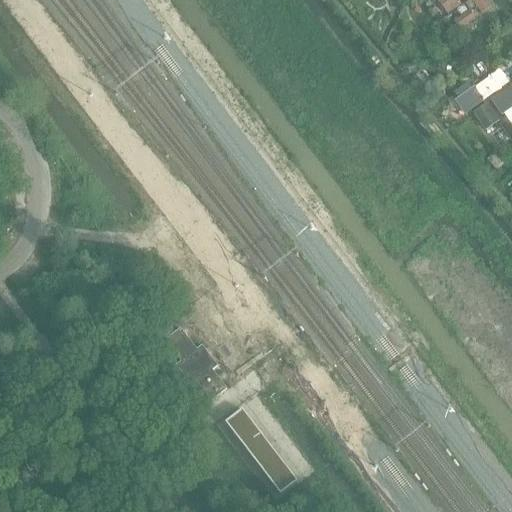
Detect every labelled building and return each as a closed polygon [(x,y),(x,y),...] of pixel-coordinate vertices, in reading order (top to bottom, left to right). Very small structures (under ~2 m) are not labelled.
[(436,0),(448,16),(461,6),(457,0),(436,0)] [(488,0),(471,0),(471,1),(481,16),(493,8),(488,0)] [(468,11),(464,5),(457,11),(462,18),(455,23),(460,29),(474,19),(468,11)] [(485,102),(509,84),(500,72),(476,89),(485,102)] [(458,100),(454,103),(464,117),(484,102),(474,88),(471,91),(458,100)] [(511,89),(492,103),(502,116),(511,109),(511,89)] [(488,104),(473,114),(485,132),(500,122),(488,104)] [(181,330),(165,342),(182,364),(176,368),(192,388),(197,384),(212,403),(227,391),(213,372),(218,368),(202,347),(197,352),(181,330)] [(298,483),(242,411),(225,424),(281,497),(298,483)]
